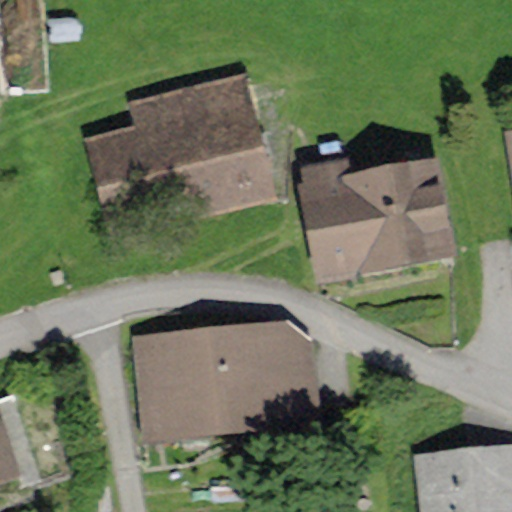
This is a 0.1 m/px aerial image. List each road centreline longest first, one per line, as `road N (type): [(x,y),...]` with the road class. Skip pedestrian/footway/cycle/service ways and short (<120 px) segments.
road 1 (residential): [(95,306),(180,288),(271,296),(511,397)]
road 2 (residential): [(95,306),(136,511)]
